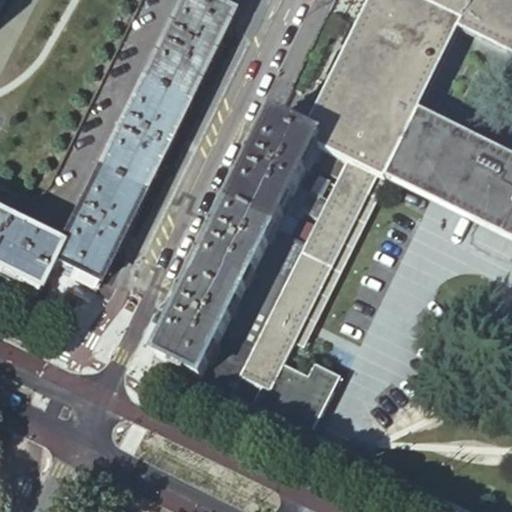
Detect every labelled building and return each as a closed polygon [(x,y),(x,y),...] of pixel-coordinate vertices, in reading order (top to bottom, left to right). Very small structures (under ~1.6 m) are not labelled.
[(138,89),(184,111),(204,71),(232,15),(200,0),(180,0),(150,64),(147,63),(144,67),(148,69),(138,89)] [(511,0),(370,0),(314,131),(329,139),(323,152),(346,164),(305,247),(268,321),(247,363),(240,378),(266,390),(276,395),(300,345),(308,349),(316,333),(321,323),(386,192),(392,180),(378,174),(382,167),(409,115),(412,107),(452,29),(457,19),(511,46),(511,0)] [(452,29),(412,107),(421,112),(460,33),(511,58),(511,46),(457,19),(452,29)] [(93,179),(139,202),(160,160),(184,111),(138,89),(105,156),(101,154),(99,159),(102,161),(93,179)] [(511,157),(421,112),(412,107),(409,115),(382,167),(378,174),(392,180),(502,235),(511,240),(511,157)] [(314,131),(280,114),(270,133),(253,167),(232,209),(283,230),(303,190),(327,201),(336,182),(313,172),(323,152),(329,139),(314,131)] [(58,249),(48,271),(94,293),(102,276),(117,246),(128,223),(139,202),(93,179),(60,246),(56,244),(55,248),(58,249)] [(283,230),(232,209),(218,237),(195,286),(245,310),(283,230)] [(5,230),(0,239),(0,287),(5,290),(8,291),(25,300),(32,303),(48,271),(58,249),(55,248),(32,237),(30,243),(5,230)] [(156,363),(206,388),(245,310),(195,286),(182,310),(156,363)] [(315,440),(345,379),(319,366),(313,379),(289,368),(276,395),(266,390),(256,411),(315,440)]
